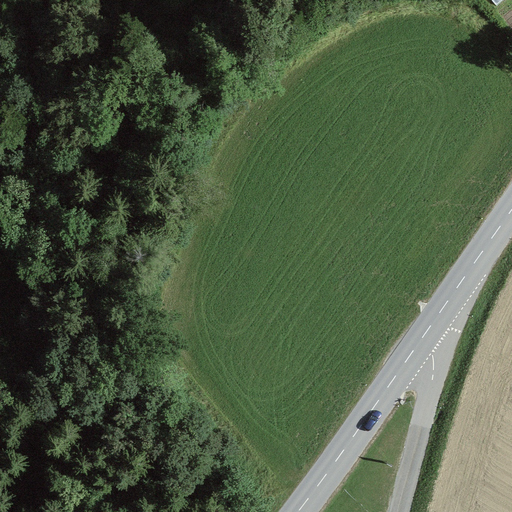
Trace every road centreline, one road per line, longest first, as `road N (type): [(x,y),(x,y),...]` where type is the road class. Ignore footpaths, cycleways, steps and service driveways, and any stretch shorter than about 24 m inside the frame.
road 1 (tertiary): [(303,511),(423,337)]
road 2 (unclassified): [(423,337),(435,377),(398,511)]
road 3 (tertiary): [(423,337),(511,212)]
